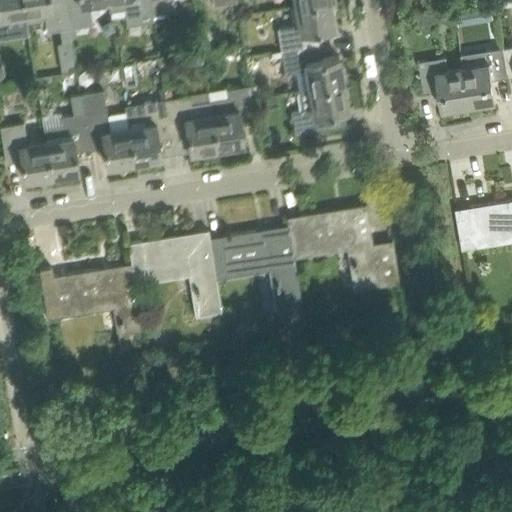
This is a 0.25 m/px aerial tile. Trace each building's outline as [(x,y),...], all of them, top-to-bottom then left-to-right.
[(0,0),(0,38),(6,37),(9,36),(29,33),(25,12),(23,0),(0,0)] [(23,0),(25,12),(43,9),(47,30),(60,28),(62,41),(72,40),(70,26),(66,0),(23,0)] [(66,0),(70,26),(92,23),(89,1),(95,0),(66,0)] [(108,0),(109,5),(110,10),(125,7),(126,18),(129,18),(140,16),(142,16),(143,21),(154,20),(154,18),(153,14),(150,0),(108,0)] [(150,0),(153,14),(166,12),(176,10),(174,0),(150,0)] [(281,50),(311,45),(309,31),(334,27),(330,0),(324,0),(296,5),(299,23),(277,26),(281,50)] [(491,4),(479,5),(482,21),(494,19),(491,4)] [(449,8),(437,10),(439,20),(451,18),(449,8)] [(511,44),(503,46),(507,72),(511,70),(511,44)] [(313,58),(311,45),(281,50),(285,72),(306,68),(309,88),(344,82),(349,81),(348,81),(343,81),(339,54),(313,58)] [(477,51),(461,53),(463,65),(469,103),(479,101),(495,98),(495,100),(497,100),(493,78),(492,74),(507,72),(503,46),(490,48),(488,49),(477,51)] [(449,67),(447,56),(419,60),(424,91),(425,90),(425,86),(438,83),(443,109),(444,108),(444,107),(469,103),(463,65),(449,67)] [(75,68),(73,57),(60,59),(61,70),(75,68)] [(295,133),(325,129),(322,114),(348,110),(344,82),(309,88),(297,90),(300,108),(292,110),(295,133)] [(229,97),(210,100),(212,112),(217,146),(218,146),(245,142),(242,123),(241,116),(255,113),(252,94),(251,85),(227,88),(229,97)] [(81,92),(84,111),(89,141),(103,138),(104,146),(107,164),(119,162),(135,160),(129,126),(109,129),(107,114),(106,108),(103,89),(81,92)] [(62,124),(45,126),(47,140),(46,140),(47,144),(48,151),(52,173),(67,171),(79,169),(76,151),(75,143),(89,141),(84,111),(81,92),(80,92),(70,94),(73,113),(70,114),(60,115),(62,124)] [(172,97),(167,98),(172,127),(186,125),(190,150),(190,151),(217,146),(212,112),(210,100),(191,103),(189,94),(172,97)] [(144,111),(127,113),(129,126),(135,160),(162,155),(162,154),(158,129),(172,127),(167,98),(161,99),(143,102),(144,111)] [(13,123),(1,125),(5,154),(20,152),(21,160),(24,178),(51,173),(52,173),(48,151),(47,144),(46,140),(27,143),(23,121),(15,123),(13,123)] [(275,140),(262,141),(264,151),(276,149),(275,140)] [(511,198),(456,208),(462,249),(511,240),(511,198)] [(334,208),(301,213),(304,233),(307,254),(348,247),(355,288),(380,284),(400,281),(393,239),(392,239),(392,240),(373,243),(367,207),(366,207),(355,209),(355,208),(342,211),(342,213),(335,214),(334,208)] [(256,228),(223,234),(230,275),(270,268),(277,309),(302,305),(294,256),(295,256),(293,248),(291,235),(290,228),(289,228),(277,230),(277,229),(276,230),(264,231),(265,234),(257,235),(256,228)] [(176,233),(143,239),(146,259),(149,279),(190,273),(196,314),(222,310),(217,277),(210,233),(209,233),(197,235),(197,234),(196,235),(184,236),(185,239),(177,240),(176,233)] [(53,266),(40,268),(48,317),(61,315),(114,306),(121,346),(147,342),(136,281),(134,266),(133,266),(121,268),(121,267),(108,269),(109,272),(101,273),(100,266),(67,272),(54,274),(53,266)]
